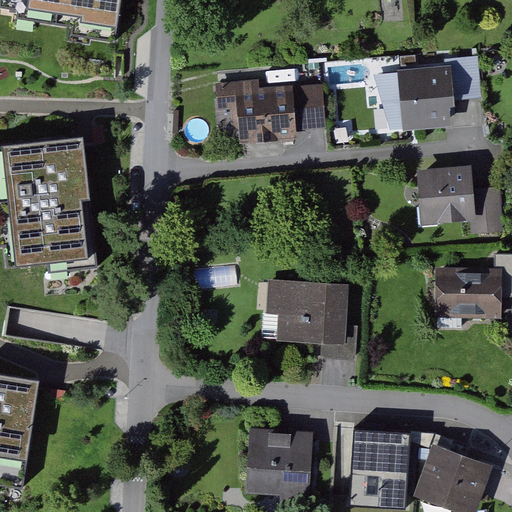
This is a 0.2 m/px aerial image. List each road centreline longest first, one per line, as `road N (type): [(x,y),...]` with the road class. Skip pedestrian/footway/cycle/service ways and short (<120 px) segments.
road 1 (residential): [(169,0),(149,389)]
road 2 (residential): [(149,389),(447,406),(511,437)]
road 3 (residential): [(149,389),(140,511)]
